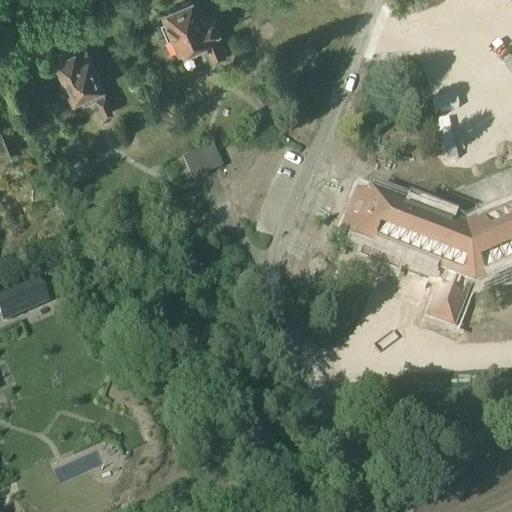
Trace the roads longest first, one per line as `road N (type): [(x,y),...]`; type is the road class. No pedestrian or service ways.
road 1 (unclassified): [(376,0),(270,279),(360,488)]
road 2 (unclassified): [(360,488),(511,423)]
